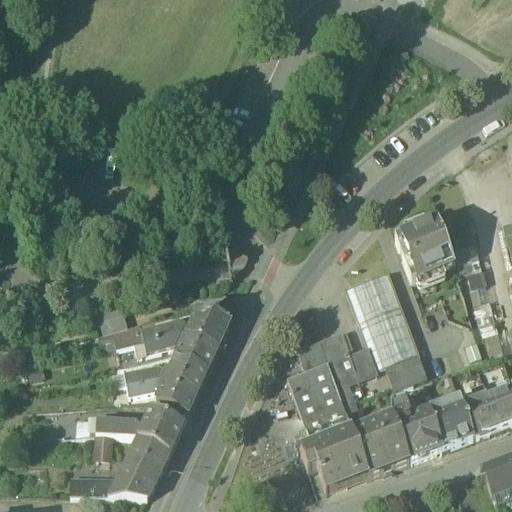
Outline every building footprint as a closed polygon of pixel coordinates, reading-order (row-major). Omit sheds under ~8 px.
[(504,241),(506,241),(511,239),(511,225),(501,228),(504,241)] [(395,244),(411,289),(454,273),(438,228),(395,244)] [(452,236),(459,252),(476,244),(469,228),(452,236)] [(459,252),(453,253),(456,266),(478,261),(476,249),(459,252)] [(478,261),(456,266),(459,281),(464,280),(481,277),(478,261)] [(484,276),(481,277),(464,280),(466,294),(467,294),(486,290),(487,290),(484,276)] [(366,355),(374,378),(384,374),(418,362),(388,279),(344,295),(366,355)] [(490,309),(486,290),(467,294),(471,312),(472,312),(490,309)] [(98,311),(101,322),(121,317),(119,306),(98,311)] [(491,309),(490,309),(472,312),(475,328),(477,328),(494,325),(491,309)] [(198,312),(190,331),(186,339),(218,354),(230,326),(199,312),(198,312)] [(121,317),(101,322),(104,335),(112,333),(130,329),(127,315),(121,317)] [(498,337),(494,325),(477,328),(481,342),(484,341),(498,337)] [(179,326),(142,335),(141,335),(143,345),(182,337),(186,339),(190,331),(179,326)] [(134,347),(143,345),(141,335),(142,335),(140,327),(130,329),(112,333),(116,351),(132,348),(134,347)] [(101,354),(116,351),(112,333),(104,335),(97,337),(101,354)] [(182,337),(143,345),(146,358),(175,351),(175,350),(180,352),(186,339),(182,337)] [(503,357),(498,337),(484,341),(489,361),(503,357)] [(180,352),(175,362),(207,376),(218,354),(186,339),(180,352)] [(327,370),(333,385),(355,377),(349,360),(341,339),(319,347),(327,370)] [(137,360),(146,358),(143,345),(134,347),(137,360)] [(295,356),(304,379),(327,370),(319,347),(295,356)] [(481,362),(476,348),(465,352),(470,366),(481,362)] [(344,416),(352,439),(365,434),(349,391),(376,382),(374,378),(366,355),(349,360),(355,377),(333,385),(344,416)] [(169,360),(163,372),(169,375),(175,362),(171,359),(169,360)] [(207,376),(175,362),(169,375),(166,383),(198,398),(207,376)] [(384,374),(393,397),(400,395),(427,387),(418,362),(384,374)] [(166,383),(169,375),(163,372),(157,369),(124,375),(124,376),(126,387),(161,380),(166,383)] [(333,385),(327,370),(304,379),(287,385),(299,418),(312,454),(352,439),(344,416),(333,385)] [(118,388),(126,387),(124,376),(111,377),(112,389),(118,388)] [(157,388),(162,391),(166,383),(161,380),(126,387),(128,399),(154,394),(157,388)] [(198,398),(166,383),(162,391),(156,404),(188,419),(198,398)] [(474,443),(499,434),(487,403),(482,388),(471,392),(476,407),(462,412),(474,443)] [(499,434),(511,429),(511,393),(487,403),(499,434)] [(392,397),(392,411),(404,407),(400,395),(393,397),(392,397)] [(151,413),(183,428),(188,419),(156,404),(151,413)] [(460,406),(450,410),(452,416),(462,412),(460,406)] [(410,466),(442,455),(429,418),(417,422),(419,427),(416,428),(411,426),(404,407),(392,411),(392,414),(391,414),(394,422),(410,466)] [(442,455),(474,443),(462,412),(452,416),(450,410),(429,418),(442,455)] [(151,413),(142,432),(138,441),(170,456),(183,428),(151,413)] [(75,438),(87,438),(88,422),(76,421),(75,438)] [(87,438),(95,438),(97,423),(88,422),(87,438)] [(368,482),(410,466),(394,422),(365,434),(352,439),(368,482)] [(138,441),(142,432),(136,429),(136,427),(97,423),(95,438),(111,439),(138,441)] [(95,438),(95,452),(109,452),(111,439),(95,438)] [(312,454),(310,455),(317,475),(325,497),(368,482),(352,439),(312,454)] [(125,467),(157,483),(170,456),(138,441),(125,467)] [(108,467),(109,452),(95,452),(94,465),(94,466),(108,467)] [(308,478),(317,475),(310,455),(300,458),(308,478)] [(492,504),(493,504),(511,496),(511,461),(503,465),(506,474),(502,475),(501,472),(483,479),(486,489),(492,504)] [(125,467),(114,489),(108,502),(147,503),(157,483),(125,467)] [(70,502),(108,502),(114,489),(105,483),(70,482),(70,502)] [(486,489),(468,495),(476,511),(495,511),(493,504),(492,504),(486,489)] [(462,511),(476,511),(468,495),(456,500),(462,511)] [(511,496),(493,504),(495,511),(511,505),(511,507),(511,496)]
